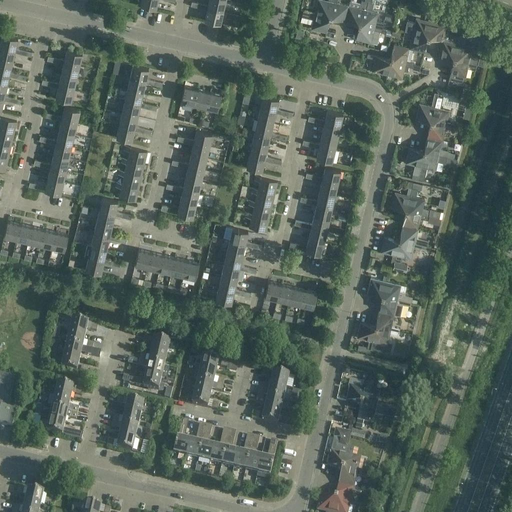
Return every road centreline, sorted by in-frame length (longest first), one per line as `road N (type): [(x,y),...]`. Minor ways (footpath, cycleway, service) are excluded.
road 1 (residential): [(263,261),(284,232),(308,73)]
road 2 (residential): [(6,201),(33,122),(27,109),(49,15)]
road 3 (residential): [(349,280),(387,122),(384,99)]
road 4 (residential): [(313,440),(349,280)]
road 5 (residential): [(138,228),(152,202),(172,73)]
road 6 (primary): [(511,370),(461,511)]
road 7 (residential): [(85,473),(119,337)]
road 8 (residential): [(173,43),(49,15)]
